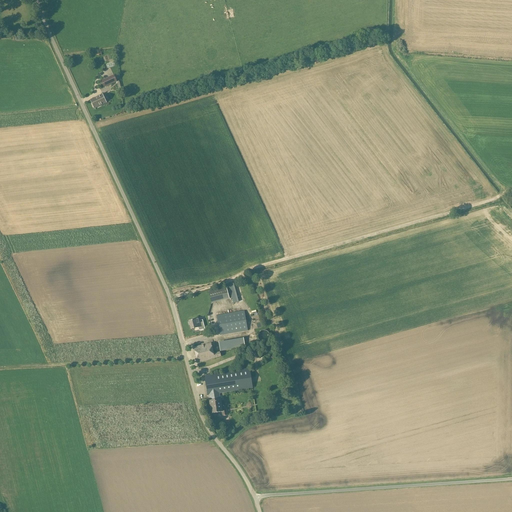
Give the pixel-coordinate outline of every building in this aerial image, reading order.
[(117,82),(114,75),(101,81),(104,88),(117,82)] [(90,100),(94,109),(107,103),(102,94),(90,100)] [(233,282),(227,284),(233,304),(238,302),(233,282)] [(211,303),(229,299),(226,287),(208,291),(211,303)] [(244,311),(216,316),(220,336),(248,331),(244,311)] [(189,321),(191,329),(199,328),(200,330),(205,329),(203,320),(200,321),(199,319),(189,321)] [(243,347),(241,339),(218,343),(220,351),(243,347)] [(220,352),(213,353),(211,343),(194,347),(197,363),(221,357),(220,352)] [(210,401),(212,414),(222,412),(223,416),(227,416),(226,406),(221,406),(220,399),(219,394),(252,389),(250,368),(205,376),(207,396),(209,395),(210,401)]
